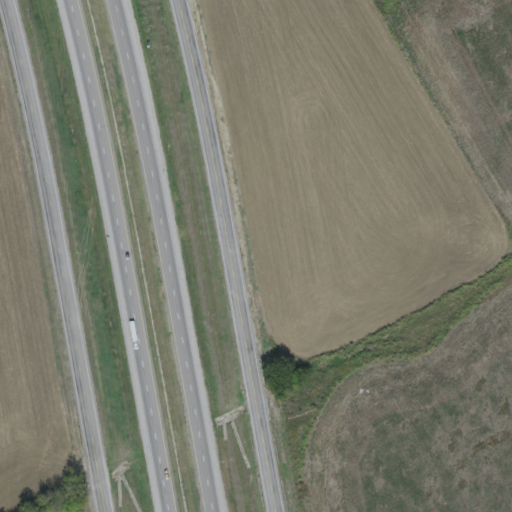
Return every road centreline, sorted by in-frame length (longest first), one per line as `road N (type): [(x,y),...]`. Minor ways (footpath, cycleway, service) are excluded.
road 1 (tertiary): [(108,511),(37,110),(6,0)]
road 2 (motorway): [(70,0),(170,511)]
road 3 (motorway): [(211,511),(113,0)]
road 4 (tertiary): [(276,511),(183,0)]
